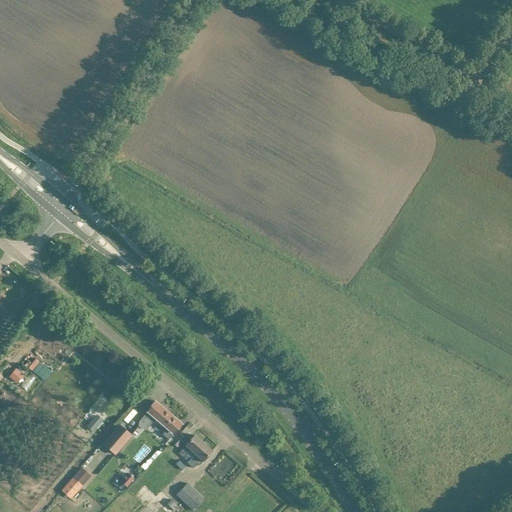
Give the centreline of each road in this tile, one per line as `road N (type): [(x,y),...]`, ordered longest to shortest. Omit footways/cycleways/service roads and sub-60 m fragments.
road 1 (unclassified): [(278,477),(21,259)]
road 2 (secondary): [(355,511),(260,378),(137,271)]
road 3 (unclassified): [(485,70),(457,96),(448,93),(280,0)]
road 4 (unclassified): [(62,199),(191,0)]
road 5 (unclassified): [(485,70),(359,0)]
